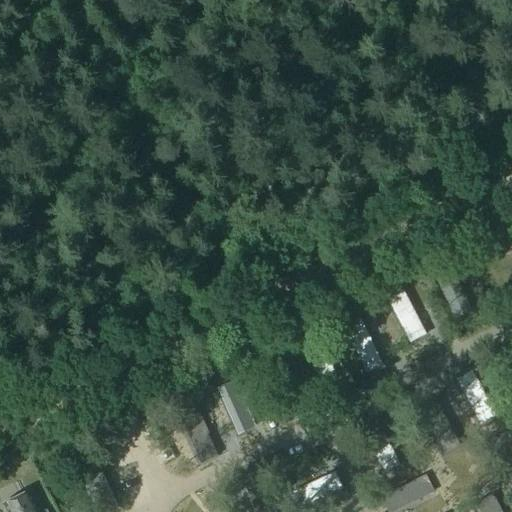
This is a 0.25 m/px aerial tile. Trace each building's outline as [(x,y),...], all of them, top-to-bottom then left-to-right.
[(509,280),(511,278),(511,264),(510,261),(501,266),(509,280)] [(451,270),(434,278),(440,292),(447,305),(453,319),(470,311),(464,297),(457,284),(451,270)] [(403,291),(386,300),(392,311),(397,322),(403,333),(409,344),(426,336),(420,324),(414,313),(408,302),(403,291)] [(361,321),(344,329),(350,341),(355,352),(360,363),(366,375),(381,367),(383,367),(377,355),(372,344),(367,333),(361,322),(361,321)] [(316,332),(299,339),(304,350),(309,362),(314,374),(319,386),(336,379),(331,367),(326,355),(321,343),(316,332)] [(273,354),(259,362),(281,404),(295,397),(273,354)] [(489,407),(484,396),(478,385),(473,375),(472,374),(457,382),(462,393),(468,404),(473,415),(479,426),(495,418),(489,407)] [(228,380),(212,390),(219,402),(227,414),(234,427),(251,417),(244,406),(248,404),(243,396),(239,398),(228,380)] [(416,393),(401,400),(422,443),(437,436),(416,393)] [(190,400),(177,408),(198,446),(211,438),(198,414),(201,413),(195,401),(191,403),(190,400)] [(376,422),(361,430),(366,441),(372,452),(377,463),(383,475),(399,467),(393,455),(388,444),(382,433),(376,422)] [(511,448),(511,429),(503,435),(490,441),(498,456),(511,449),(511,448)] [(96,466),(82,473),(100,511),(111,511),(117,509),(96,466)] [(302,490),(289,496),(296,511),(309,505),(320,500),(331,495),(342,490),(335,474),(324,480),(313,485),(302,490)] [(263,476),(251,482),(257,493),(262,505),(256,508),(257,511),(280,511),(276,503),(269,490),(263,476)] [(392,494),(381,499),(387,511),(394,511),(400,509),(411,504),(422,498),(433,493),(425,477),(414,483),(403,488),(392,494)] [(46,511),(45,509),(40,511),(27,488),(3,501),(1,502),(6,511),(46,511)] [(492,497),(477,505),(480,511),(499,511),(497,507),(492,497)]
